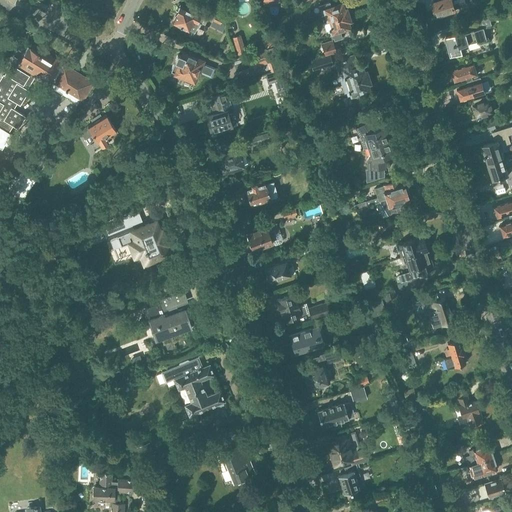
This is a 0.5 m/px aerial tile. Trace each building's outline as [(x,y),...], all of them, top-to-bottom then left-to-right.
[(46,10),(48,5),(38,0),(36,0),(35,4),(46,10)] [(442,0),(433,3),(437,15),(456,9),(454,3),(464,0),(442,0)] [(331,6),(330,2),(319,5),(324,22),(349,14),(347,8),(344,8),(343,3),(331,6)] [(188,30),(190,31),(190,30),(194,33),(199,23),(202,24),(205,17),(180,5),(177,6),(175,10),(176,13),(172,22),(183,27),(183,30),(186,31),(188,30)] [(329,28),(332,38),(334,38),(335,40),(342,38),(340,31),(350,27),(348,22),(351,21),(349,14),(324,22),(326,29),(329,28)] [(223,19),(216,15),(213,21),(226,27),(224,21),(222,20),(223,19)] [(462,53),(462,55),(470,53),(468,44),(488,39),(484,27),(492,25),(490,16),(467,22),(469,29),(480,26),(481,28),(446,37),(451,56),(462,53)] [(232,38),(238,55),(246,52),(241,36),(232,38)] [(333,40),(321,44),(325,56),(325,57),(330,55),(336,53),(335,53),(337,53),(333,40)] [(0,147),(2,149),(5,145),(7,146),(9,146),(11,141),(11,139),(9,138),(12,134),(9,132),(13,126),(18,129),(26,116),(14,109),(17,103),(20,105),(29,90),(27,89),(35,77),(36,77),(37,79),(46,85),(49,85),(54,87),(54,88),(77,102),(79,99),(83,101),(94,83),(65,64),(64,66),(61,63),(61,62),(43,51),(41,55),(28,47),(20,60),(14,56),(10,63),(12,63),(5,75),(3,74),(0,79),(0,88),(0,147)] [(175,61),(171,72),(175,73),(178,78),(181,79),(186,78),(194,81),(198,70),(208,74),(211,66),(201,63),(202,60),(195,57),(194,55),(190,54),(189,55),(183,52),(181,55),(178,53),(174,61),(175,61)] [(267,52),(247,59),(251,69),(271,62),(267,52)] [(310,61),(313,70),(333,64),(330,55),(325,57),(325,56),(310,61)] [(342,85),(343,85),(369,77),(367,69),(365,70),(363,65),(357,67),(354,56),(347,59),(346,58),(343,59),(343,60),(335,62),(339,75),(340,74),(341,77),(339,77),(342,85)] [(479,78),(474,63),(453,70),(456,81),(466,78),(467,81),(473,79),(479,78)] [(344,93),(349,92),(350,97),(353,104),(360,102),(358,94),(371,90),(369,85),(371,84),(369,77),(343,85),(342,85),(344,93)] [(480,77),(479,78),(473,79),(467,81),(468,85),(458,88),(462,100),(485,92),(480,77)] [(237,122),(230,100),(235,99),(232,91),(212,98),(215,106),(217,113),(206,117),(207,120),(205,121),(208,130),(210,129),(211,132),(233,126),(232,123),(237,122)] [(490,100),(474,105),(478,117),(494,112),(490,100)] [(354,108),(344,111),(339,113),(341,119),(346,117),(356,114),(354,108)] [(93,134),(98,142),(99,142),(101,147),(109,142),(108,141),(109,141),(109,140),(112,138),(111,136),(113,136),(116,134),(118,133),(107,114),(102,117),(100,114),(91,120),(93,123),(88,126),(88,125),(83,128),(80,130),(85,139),(93,134)] [(339,131),(356,126),(353,116),(337,121),(339,131)] [(355,130),(359,136),(361,141),(364,140),(367,147),(368,148),(389,141),(385,127),(376,130),(369,121),(355,130)] [(70,126),(65,123),(55,139),(58,141),(62,135),(64,136),(70,126)] [(64,136),(65,137),(58,147),(61,149),(66,141),(69,143),(77,130),(70,126),(64,136)] [(481,152),(485,155),(486,154),(489,162),(504,157),(501,146),(511,143),(509,135),(511,133),(511,126),(493,132),(495,141),(496,142),(484,146),(484,148),(481,152)] [(283,128),(273,131),(275,138),(285,135),(283,128)] [(367,149),(369,155),(367,160),(368,169),(366,169),(367,182),(384,177),(384,169),(386,169),(385,157),(393,154),(389,141),(368,148),(367,149)] [(240,149),(218,156),(223,172),(245,165),(242,156),(247,154),(245,147),(240,149)] [(494,179),(506,175),(509,184),(511,183),(511,167),(508,168),(504,157),(489,162),(494,179)] [(18,178),(10,172),(2,185),(23,199),(37,177),(24,169),(18,178)] [(367,205),(380,201),(410,191),(407,186),(405,186),(405,184),(403,185),(401,179),(375,188),(378,197),(355,205),(358,215),(363,213),(361,207),(367,205)] [(271,200),(271,199),(278,196),(274,181),(266,183),(259,185),(258,183),(231,191),(233,197),(247,193),(251,206),(271,200)] [(410,200),(409,198),(411,197),(410,191),(380,201),(388,215),(391,213),(391,212),(409,206),(408,201),(410,200)] [(511,200),(495,205),(499,217),(509,214),(510,218),(511,217),(511,200)] [(295,208),(295,207),(282,211),(284,219),(297,215),(297,214),(300,213),(298,207),(295,208)] [(511,217),(510,218),(511,222),(502,224),(505,236),(511,233),(511,217)] [(156,220),(117,236),(121,246),(130,243),(135,256),(141,254),(145,263),(169,253),(167,246),(166,244),(168,243),(162,229),(160,230),(156,220)] [(332,225),(334,235),(343,233),(341,222),(332,225)] [(253,232),(247,234),(253,251),(255,250),(255,252),(257,253),(262,251),(263,249),(262,248),(273,244),(276,245),(281,242),(283,239),(281,233),(279,232),(280,232),(277,223),(260,229),(260,228),(252,231),(253,232)] [(354,230),(356,238),(375,233),(373,224),(354,230)] [(399,250),(401,257),(390,261),(427,248),(425,243),(422,232),(411,235),(412,239),(395,244),(397,250),(399,250)] [(303,248),(294,250),(295,256),(305,253),(314,250),(312,245),(303,248)] [(410,269),(411,271),(398,275),(401,282),(422,275),(422,273),(432,269),(430,263),(432,263),(427,248),(390,261),(392,267),(406,262),(409,270),(410,269)] [(267,280),(268,280),(270,280),(270,282),(291,275),(289,267),(293,266),(291,258),(266,266),(268,274),(267,275),(266,276),(267,280)] [(396,296),(394,290),(383,293),(387,305),(400,301),(396,296)] [(419,294),(412,296),(415,306),(422,303),(426,314),(434,312),(435,315),(427,318),(430,328),(434,327),(441,325),(453,321),(446,298),(439,300),(436,292),(420,297),(419,294)] [(278,309),(280,309),(284,320),(309,313),(306,305),(306,303),(301,304),(301,307),(300,307),(298,299),(297,300),(295,293),(277,299),(278,303),(277,304),(278,309)] [(164,311),(149,317),(149,318),(153,328),(152,328),(157,340),(191,327),(188,318),(186,318),(183,309),(178,311),(177,306),(173,295),(160,299),(164,311)] [(369,318),(387,312),(382,298),(364,305),(369,318)] [(310,308),(313,319),(330,313),(327,303),(310,308)] [(321,324),(318,325),(289,334),(295,353),(328,343),(321,324)] [(445,351),(447,357),(443,358),(447,369),(466,363),(458,339),(447,343),(449,349),(445,351)] [(307,360),(309,367),(303,369),(309,389),(330,382),(325,364),(341,359),(341,357),(343,357),(341,349),(338,350),(338,348),(319,354),(319,356),(307,360)] [(413,356),(402,360),(405,368),(416,364),(413,356)] [(180,364),(161,372),(166,382),(174,379),(178,390),(185,387),(191,402),(184,405),(189,416),(225,401),(221,390),(207,396),(201,380),(215,375),(210,364),(203,367),(199,357),(189,361),(189,360),(188,359),(180,362),(180,363),(180,364)] [(359,386),(369,383),(367,376),(357,380),(359,386)] [(406,399),(416,396),(414,388),(403,391),(406,399)] [(458,405),(461,415),(457,416),(461,429),(471,426),(471,425),(470,424),(481,421),(480,418),(482,418),(479,407),(478,407),(476,400),(470,402),(468,396),(457,399),(459,404),(458,405)] [(344,403),(317,411),(321,423),(321,424),(322,426),(331,424),(333,428),(341,425),(340,421),(349,418),(346,409),(352,408),(350,402),(344,404),(344,403)] [(338,440),(328,444),(332,456),(330,458),(332,462),(334,463),(335,464),(354,458),(356,463),(358,462),(368,459),(363,446),(363,445),(359,447),(354,430),(337,435),(338,440)] [(139,461),(155,455),(149,442),(133,449),(139,461)] [(228,469),(233,483),(237,481),(238,484),(246,481),(245,478),(249,477),(248,475),(255,472),(252,465),(249,466),(244,452),(243,452),(239,444),(221,451),(222,454),(220,455),(225,470),(228,469)] [(491,450),(489,444),(469,451),(470,455),(466,456),(468,465),(495,457),(492,449),(491,450)] [(454,451),(442,455),(444,461),(456,457),(454,451)] [(471,474),(473,473),(474,473),(475,476),(498,469),(496,463),(495,457),(468,465),(471,474)] [(358,463),(356,464),(346,467),(348,472),(339,475),(345,493),(360,488),(357,481),(361,479),(358,468),(360,467),(358,463)] [(113,502),(112,502),(111,511),(123,511),(124,503),(120,503),(121,496),(118,495),(118,490),(133,490),(134,478),(131,478),(131,479),(128,479),(128,478),(118,477),(118,481),(113,481),(112,481),(112,472),(100,472),(100,474),(100,479),(99,479),(99,486),(93,485),(93,499),(113,500),(113,502)] [(434,478),(424,482),(426,490),(436,486),(434,478)] [(468,488),(469,494),(480,491),(482,498),(505,491),(501,478),(468,488)] [(376,502),(389,499),(387,493),(375,496),(376,502)] [(490,509),(481,511),(511,511),(509,503),(490,509)]
